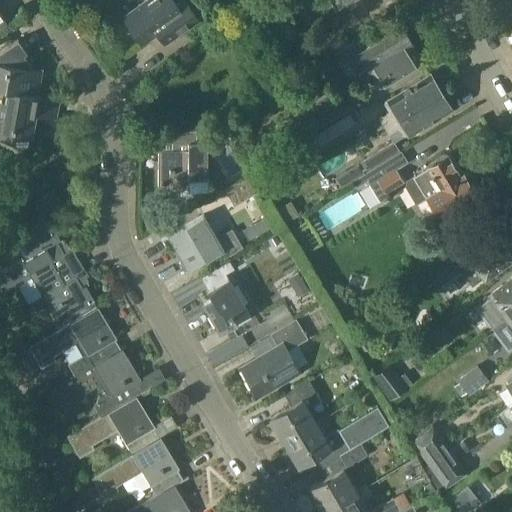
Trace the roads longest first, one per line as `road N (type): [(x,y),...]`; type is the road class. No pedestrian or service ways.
road 1 (residential): [(29,0),(97,97),(110,129),(121,244),(275,511)]
road 2 (residential): [(511,109),(450,0)]
